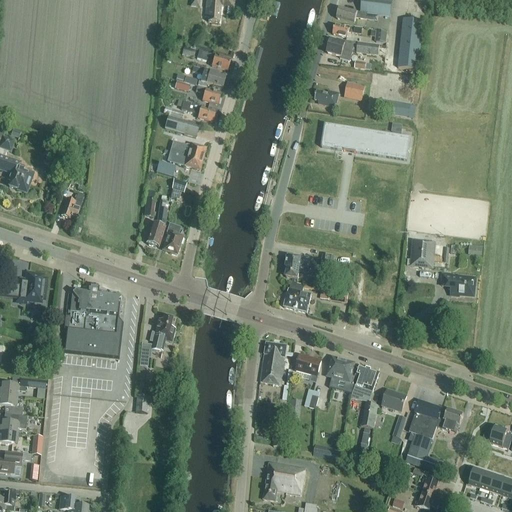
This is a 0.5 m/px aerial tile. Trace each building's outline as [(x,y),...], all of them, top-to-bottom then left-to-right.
[(235,9),(235,0),(206,0),(207,0),(205,19),(208,19),(208,23),(219,24),(221,7),(235,9)] [(390,18),(392,0),(362,0),(361,14),(357,13),(357,14),(340,9),(337,20),(354,25),(356,20),(366,21),(367,15),(390,18)] [(418,72),(423,24),(404,21),(398,70),(418,72)] [(362,36),(362,30),(355,29),(350,29),(349,30),(335,27),(333,36),(347,40),(349,34),(354,35),(362,36)] [(385,44),(387,34),(377,33),(376,43),(385,44)] [(346,43),(345,45),(337,43),(337,44),(331,42),(327,55),(340,58),(340,60),(350,63),(356,44),(346,43)] [(379,58),(380,47),(358,44),(357,55),(379,58)] [(263,49),(257,48),(251,68),(257,70),(263,49)] [(194,59),(195,52),(183,49),(182,56),(194,59)] [(206,60),(213,62),(211,68),(228,72),(231,61),(215,57),(214,57),(208,55),(199,52),(197,60),(206,62),(206,60)] [(366,65),(366,64),(355,63),(354,70),(365,71),(366,65)] [(204,71),(201,70),(196,69),(193,68),(192,73),(200,75),(203,76),(201,84),(199,83),(198,86),(205,88),(206,85),(223,90),(225,80),(218,78),(219,75),(210,72),(209,73),(204,71)] [(186,81),(185,84),(189,86),(190,86),(191,86),(195,87),(197,82),(189,79),(186,81)] [(177,82),(175,90),(189,94),(191,86),(190,86),(189,86),(185,84),(177,82)] [(361,104),(365,87),(348,83),(344,100),(361,104)] [(197,88),(195,93),(204,95),(202,102),(218,107),(221,95),(211,92),(202,89),(197,88)] [(335,109),(339,95),(328,92),(328,95),(316,92),(314,102),(319,103),(318,105),(335,109)] [(410,107),(379,102),(377,114),(408,119),(410,107)] [(213,124),(216,113),(206,110),(206,109),(184,103),(181,111),(199,116),(198,120),(213,124)] [(181,120),(183,114),(165,108),(163,114),(181,120)] [(199,126),(187,122),(186,123),(167,118),(164,129),(183,135),(183,136),(195,139),(199,126)] [(0,125),(0,141),(1,142),(0,146),(0,170),(10,174),(8,180),(11,181),(9,188),(26,194),(33,175),(24,172),(25,168),(19,166),(20,164),(11,161),(12,161),(5,158),(7,152),(11,153),(14,142),(3,139),(6,128),(0,125)] [(407,162),(411,139),(325,125),(321,149),(346,153),(354,154),(407,162)] [(19,139),(21,133),(14,130),(11,136),(19,139)] [(202,160),(205,150),(197,147),(198,146),(190,144),(189,151),(181,149),(181,148),(175,147),(173,152),(202,160)] [(199,171),(202,160),(173,152),(170,163),(177,165),(176,165),(184,167),(184,168),(191,170),(191,169),(199,171)] [(77,179),(78,164),(77,164),(78,156),(71,156),(70,163),(69,163),(67,178),(77,179)] [(159,165),(157,174),(173,178),(175,169),(159,165)] [(186,185),(174,181),(170,200),(179,201),(180,194),(183,195),(186,185)] [(67,201),(61,218),(70,220),(71,218),(76,220),(79,211),(79,212),(84,197),(78,195),(75,203),(67,201)] [(359,237),(363,200),(350,199),(346,235),(359,237)] [(146,201),(144,217),(151,218),(153,202),(146,201)] [(165,225),(167,211),(168,203),(161,202),(159,210),(157,223),(159,223),(158,227),(152,225),(146,244),(159,249),(165,229),(164,229),(165,225)] [(167,235),(168,236),(163,251),(177,256),(179,247),(180,245),(181,246),(183,240),(182,240),(182,238),(179,237),(181,231),(170,227),(167,235)] [(414,243),(411,267),(432,269),(434,245),(414,243)] [(470,246),(469,256),(482,257),(483,248),(470,246)] [(333,268),(335,258),(323,256),(322,266),(333,268)] [(308,274),(310,262),(301,261),(301,260),(287,258),(286,269),(285,268),(284,275),(286,276),(286,279),(298,281),(299,273),(308,274)] [(452,288),(451,297),(459,298),(459,296),(474,298),(475,287),(473,287),(473,280),(457,279),(457,277),(443,275),(442,287),(452,288)] [(44,300),(46,280),(42,280),(43,277),(33,276),(32,282),(20,281),(18,300),(16,300),(15,303),(27,304),(27,302),(40,303),(41,300),(44,300)] [(307,315),(311,296),(302,293),(304,287),(296,285),(291,284),(290,290),(289,290),(284,309),(307,315)] [(118,318),(120,301),(121,300),(117,296),(98,294),(99,289),(97,287),(91,287),(89,288),(88,293),(77,292),(76,291),(72,294),(72,295),(72,301),(68,330),(67,330),(64,354),(113,359),(118,318)] [(215,291),(207,315),(209,316),(216,292),(215,291)] [(347,305),(349,294),(331,291),(329,302),(347,305)] [(227,295),(220,319),(221,319),(229,295),(227,295)] [(164,354),(167,338),(172,339),(175,330),(170,329),(173,320),(164,318),(163,322),(158,321),(155,335),(152,346),(142,345),(139,369),(148,370),(149,359),(151,360),(151,353),(156,354),(157,352),(164,354)] [(281,387),(287,348),(266,345),(261,384),(281,387)] [(317,378),(321,363),(300,357),(296,372),(317,378)] [(355,365),(332,359),(326,378),(332,379),(329,389),(335,391),(338,381),(349,384),(355,365)] [(378,374),(358,367),(354,378),(358,378),(352,395),(368,401),(370,393),(373,394),(378,374)] [(146,392),(148,370),(139,369),(137,397),(142,398),(143,392),(146,392)] [(25,393),(25,388),(44,390),(45,383),(11,379),(10,387),(0,385),(0,396),(17,398),(18,393),(25,393)] [(401,414),(407,398),(388,392),(382,408),(401,414)] [(16,409),(17,398),(0,396),(0,407),(9,408),(8,416),(22,417),(22,409),(16,409)] [(147,415),(148,398),(142,398),(137,397),(135,414),(147,415)] [(316,411),(319,398),(312,397),(309,409),(316,411)] [(325,411),(328,401),(321,399),(318,409),(325,411)] [(298,420),(300,402),(289,401),(287,419),(298,420)] [(414,414),(415,415),(409,434),(415,436),(432,442),(437,428),(457,435),(463,417),(448,412),(447,413),(442,411),(443,410),(418,402),(414,414)] [(374,431),(378,407),(365,405),(361,428),(374,431)] [(27,418),(22,417),(8,416),(7,424),(0,422),(0,433),(17,436),(18,430),(25,431),(26,426),(27,418)] [(400,440),(407,420),(399,418),(393,438),(400,440)] [(508,430),(496,426),(490,444),(509,450),(511,441),(511,435),(507,434),(508,430)] [(365,430),(362,440),(368,442),(371,431),(365,430)] [(0,444),(16,447),(17,436),(0,433),(0,444)] [(426,458),(432,442),(415,436),(405,464),(442,476),(446,465),(426,458)] [(281,450),(282,440),(275,439),(274,448),(281,450)] [(32,455),(33,444),(23,443),(22,454),(32,455)] [(41,456),(42,445),(33,444),(32,456),(41,456)] [(316,446),(314,457),(340,463),(342,451),(316,446)] [(31,463),(32,456),(22,455),(7,453),(6,460),(0,459),(0,474),(13,476),(14,468),(20,469),(21,462),(31,463)] [(301,498),(306,470),(270,464),(263,501),(275,503),(277,493),(287,494),(287,496),(301,498)] [(413,475),(423,478),(425,472),(415,469),(413,475)] [(474,471),(468,488),(479,492),(485,474),(474,471)] [(489,496),(495,478),(485,474),(479,492),(489,496)] [(500,499),(506,481),(495,478),(489,496),(500,499)] [(426,486),(423,495),(440,501),(443,491),(438,490),(439,485),(428,481),(428,482),(424,481),(423,485),(426,486)] [(511,502),(511,498),(511,483),(506,481),(500,499),(511,502)] [(13,511),(15,497),(3,495),(2,501),(0,500),(0,511),(3,511),(13,511)] [(436,510),(440,501),(423,495),(420,504),(417,503),(415,507),(419,508),(418,509),(427,511),(430,511),(431,508),(436,510)] [(45,508),(46,496),(39,496),(38,507),(45,508)] [(87,511),(88,509),(73,507),(73,500),(60,499),(59,511),(68,511),(67,511),(87,511)] [(401,503),(395,501),(392,508),(398,510),(401,503)]
